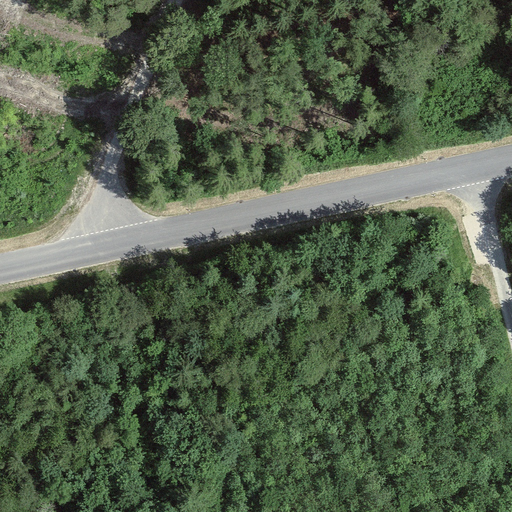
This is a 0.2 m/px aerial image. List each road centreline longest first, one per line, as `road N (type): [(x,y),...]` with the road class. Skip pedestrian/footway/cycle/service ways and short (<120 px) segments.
road 1 (tertiary): [(0,267),(511,162)]
road 2 (track): [(74,252),(174,0)]
road 3 (track): [(476,170),(511,318)]
